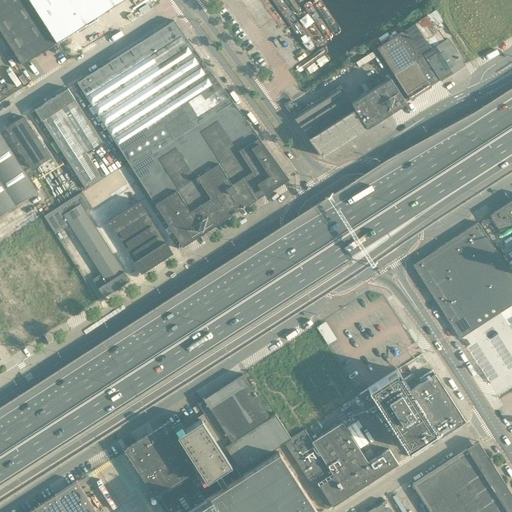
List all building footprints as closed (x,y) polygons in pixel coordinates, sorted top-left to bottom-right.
[(0,0),(0,30),(22,64),(56,42),(54,40),(28,0),(0,0)] [(28,0),(54,40),(117,0),(28,0)] [(464,65),(447,38),(452,35),(435,9),(427,14),(428,15),(415,23),(388,40),(386,37),(380,41),(382,44),(372,50),(389,76),(357,97),(373,122),(372,122),(373,123),(406,102),(405,101),(410,99),(430,86),(436,82),(440,79),(440,80),(464,65)] [(229,97),(173,20),(139,42),(143,48),(113,68),(109,61),(77,82),(128,162),(229,97)] [(354,75),(345,80),(356,97),(365,92),(354,75)] [(373,122),(357,97),(356,98),(345,81),(296,113),(292,115),(322,156),(373,123),(372,122),(373,122)] [(101,142),(68,88),(67,88),(34,109),(35,110),(31,112),(38,123),(42,120),(85,189),(102,178),(85,152),(101,142)] [(229,97),(128,162),(123,164),(177,248),(181,245),(182,246),(288,177),(229,97)] [(6,127),(6,128),(32,168),(49,157),(23,116),(6,127)] [(0,133),(0,214),(37,191),(0,133)] [(139,189),(124,166),(85,190),(100,214),(139,189)] [(339,195),(350,190),(348,186),(308,205),(313,213),(342,199),(339,195)] [(92,208),(81,191),(44,216),(55,233),(69,223),(101,273),(93,278),(104,296),(129,280),(86,213),(92,208)] [(511,199),(489,215),(497,227),(511,217),(511,199)] [(172,252),(139,201),(108,221),(141,272),(172,252)] [(511,275),(478,222),(412,264),(459,338),(477,327),(471,319),(495,304),(500,312),(511,304),(511,275)] [(465,339),(479,364),(489,359),(474,334),(465,339)] [(465,420),(432,370),(419,378),(421,382),(409,390),(402,377),(397,370),(397,369),(368,388),(378,404),(407,449),(435,430),(440,437),(465,420)] [(197,403),(203,413),(240,470),(284,442),(290,438),(274,412),(270,415),(242,373),(197,403)] [(378,404),(368,388),(359,394),(368,409),(378,404)] [(341,422),(338,424),(331,412),(290,438),(284,442),(327,508),(332,505),(332,506),(398,464),(388,449),(367,462),(341,422)] [(317,511),(278,451),(227,485),(224,480),(240,470),(203,413),(197,417),(199,419),(177,433),(168,421),(124,449),(153,495),(155,494),(167,511),(317,511)] [(511,511),(511,493),(478,441),(411,483),(429,511),(511,511)] [(114,458),(132,486),(141,480),(123,452),(114,458)] [(25,511),(96,511),(76,480),(25,511)] [(105,495),(101,487),(91,492),(95,501),(105,495)] [(393,511),(385,500),(366,511),(393,511)]
